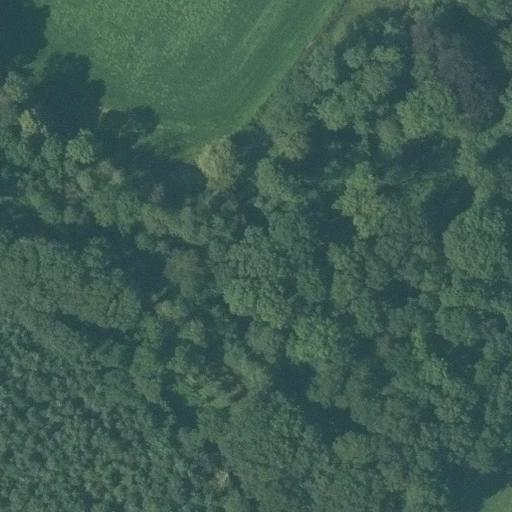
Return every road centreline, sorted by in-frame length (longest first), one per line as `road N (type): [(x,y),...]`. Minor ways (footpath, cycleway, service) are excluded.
road 1 (track): [(0,227),(303,478),(343,470),(373,444),(511,248)]
road 2 (track): [(485,286),(389,227),(231,231),(174,223),(108,187),(0,100)]
